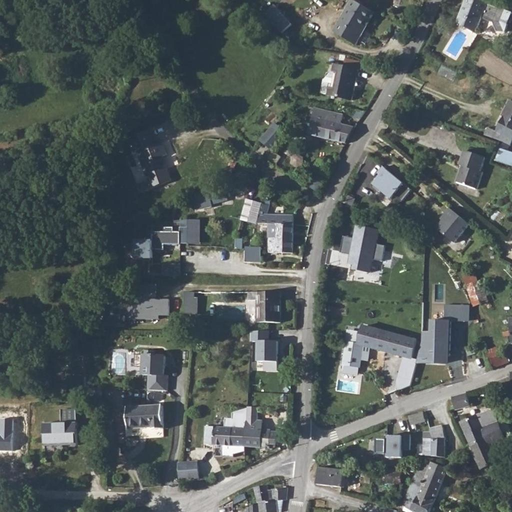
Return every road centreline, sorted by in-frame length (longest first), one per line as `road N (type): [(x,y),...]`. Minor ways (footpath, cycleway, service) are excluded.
road 1 (tertiary): [(434,0),(326,210)]
road 2 (tertiary): [(326,210),(310,284),(304,440)]
road 3 (tertiary): [(511,366),(304,440)]
road 4 (residential): [(177,511),(157,499),(0,491)]
road 5 (unclassified): [(301,463),(243,479),(185,511)]
road 6 (residential): [(326,210),(224,136)]
